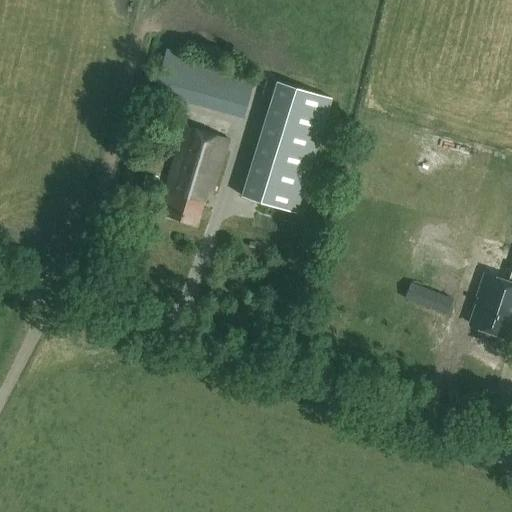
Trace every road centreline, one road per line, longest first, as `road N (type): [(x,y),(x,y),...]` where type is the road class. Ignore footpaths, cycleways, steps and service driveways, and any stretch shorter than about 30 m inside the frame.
road 1 (tertiary): [(511,445),(0,269)]
road 2 (track): [(56,288),(95,197),(141,0)]
